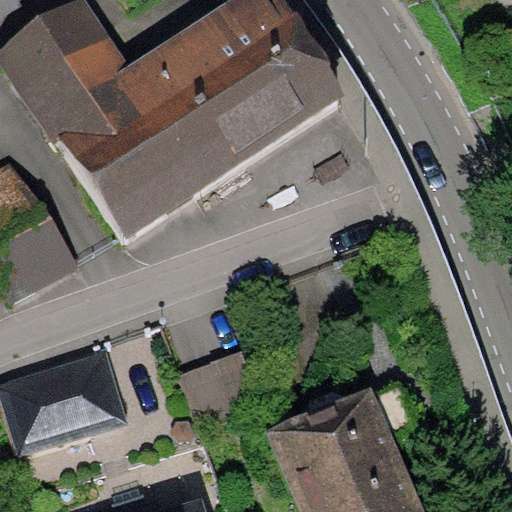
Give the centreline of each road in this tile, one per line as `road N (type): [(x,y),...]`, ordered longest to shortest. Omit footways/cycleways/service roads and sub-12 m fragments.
road 1 (residential): [(407,206),(0,342)]
road 2 (residential): [(511,314),(432,131),(348,0)]
